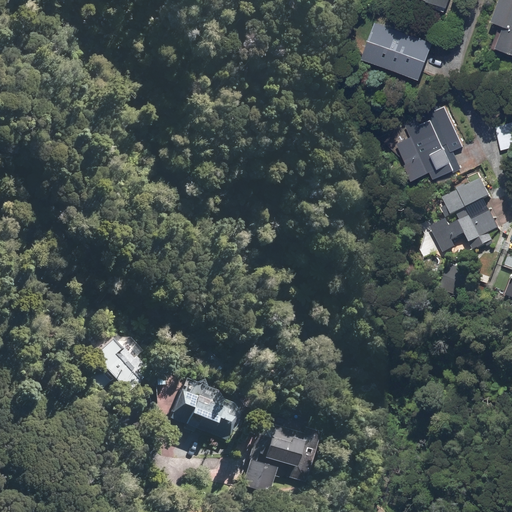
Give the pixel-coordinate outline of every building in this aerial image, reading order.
[(511,0),(504,0),(498,19),(511,23),(511,26),(505,45),(511,47),(511,0)] [(435,43),(378,24),(367,55),(424,74),(435,43)] [(448,111),(410,130),(416,141),(403,147),(415,170),(427,163),(434,178),(458,166),(450,151),(465,144),(448,111)] [(511,124),(500,128),(506,149),(511,147),(511,124)] [(482,183),(429,208),(452,257),(492,238),(489,232),(501,226),(494,211),(475,220),(468,206),(488,197),(482,183)] [(472,272),(452,265),(444,286),(465,293),(472,272)] [(113,338),(100,349),(132,387),(150,372),(138,358),(142,353),(131,341),(113,338)] [(94,378),(103,388),(110,382),(101,372),(94,378)] [(236,416),(178,393),(169,415),(227,438),(236,416)] [(306,477),(320,430),(306,426),(304,435),(265,423),(257,450),(294,461),(291,473),(306,477)] [(275,467),(252,460),(245,485),(267,492),(275,467)]
